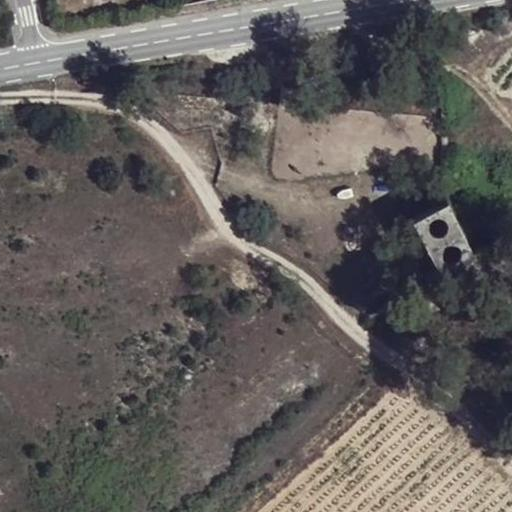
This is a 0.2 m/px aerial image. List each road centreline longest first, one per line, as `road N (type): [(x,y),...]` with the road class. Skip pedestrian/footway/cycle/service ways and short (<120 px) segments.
road 1 (track): [(0,98),(113,102),(210,200),(333,300),(511,471)]
road 2 (secondary): [(46,62),(404,0)]
